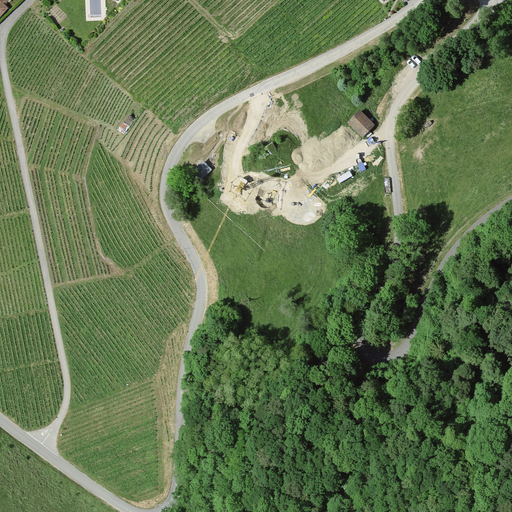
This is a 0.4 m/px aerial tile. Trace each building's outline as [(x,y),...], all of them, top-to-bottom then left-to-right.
[(0,0),(0,19),(10,9),(5,5),(0,0)] [(273,102),(267,105),(270,110),(276,107),(273,102)] [(360,113),(349,124),(364,137),(374,126),(360,113)] [(135,119),(129,115),(118,130),(124,134),(135,119)] [(217,133),(206,145),(215,153),(226,141),(217,133)] [(272,144),(266,148),(271,154),(277,150),(272,144)] [(203,162),(192,173),(200,181),(201,182),(212,171),(203,162)] [(281,195),(273,194),(272,201),(280,203),(281,195)]
